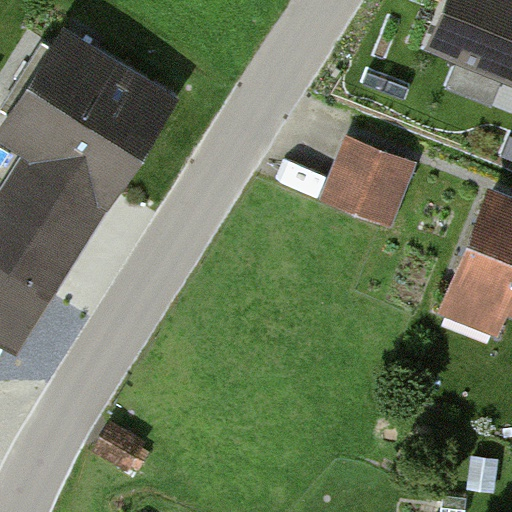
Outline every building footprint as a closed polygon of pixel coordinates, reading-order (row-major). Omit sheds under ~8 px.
[(511,0),(449,0),(433,43),(511,74),(511,0)] [(0,117),(0,125),(25,141),(116,196),(182,86),(62,14),(0,117)] [(410,160),(354,140),(343,171),(399,191),(410,160)] [(25,141),(0,183),(0,254),(60,290),(116,196),(25,141)] [(399,191),(343,171),(332,202),(388,222),(399,191)] [(460,279),(498,294),(511,299),(511,204),(491,197),(460,279)] [(102,446),(129,463),(141,444),(114,427),(102,446)]
